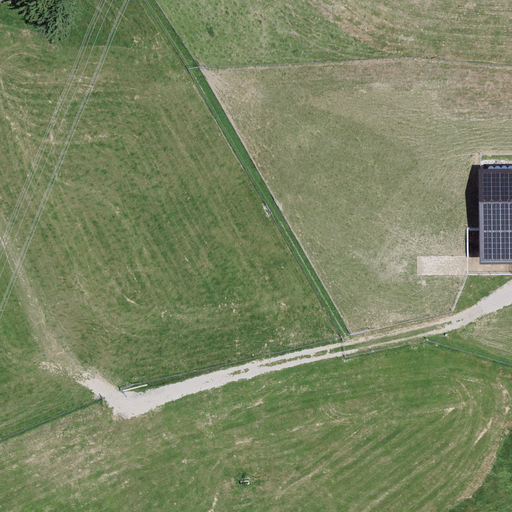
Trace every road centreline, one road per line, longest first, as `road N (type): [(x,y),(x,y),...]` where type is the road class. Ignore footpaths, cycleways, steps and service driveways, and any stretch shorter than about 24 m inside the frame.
road 1 (track): [(383,335),(115,407)]
road 2 (track): [(511,300),(383,335)]
